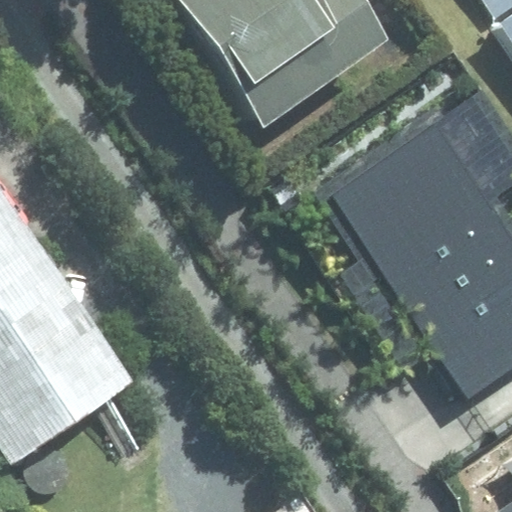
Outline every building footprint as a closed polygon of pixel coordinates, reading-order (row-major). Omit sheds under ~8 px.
[(391,0),(206,0),(282,112),(410,27),(391,0)] [(511,0),(470,0),(488,27),(511,9),(511,0)] [(193,10),(160,31),(181,64),(215,42),(193,10)] [(511,27),(490,43),(511,73),(511,27)] [(228,47),(172,85),(213,146),(246,124),(236,108),(258,92),(228,47)] [(511,148),(470,88),(328,188),(471,390),(511,361),(511,148)] [(0,481),(3,485),(122,405),(0,227),(0,481)] [(511,511),(511,491),(481,511),(511,511)]
